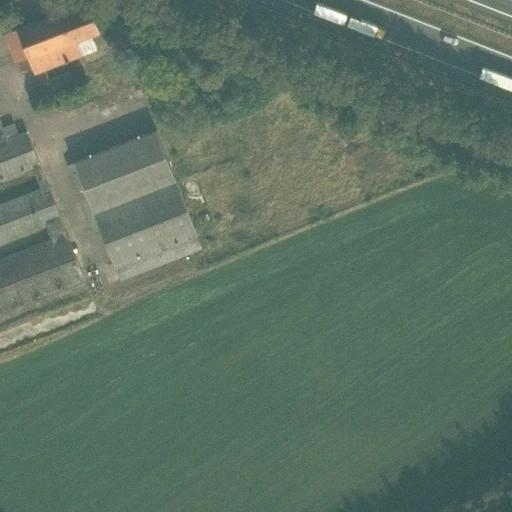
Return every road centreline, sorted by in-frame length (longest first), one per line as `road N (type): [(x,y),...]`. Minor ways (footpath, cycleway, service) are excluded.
road 1 (unclassified): [(511,139),(165,0)]
road 2 (motorway): [(323,0),(511,74)]
